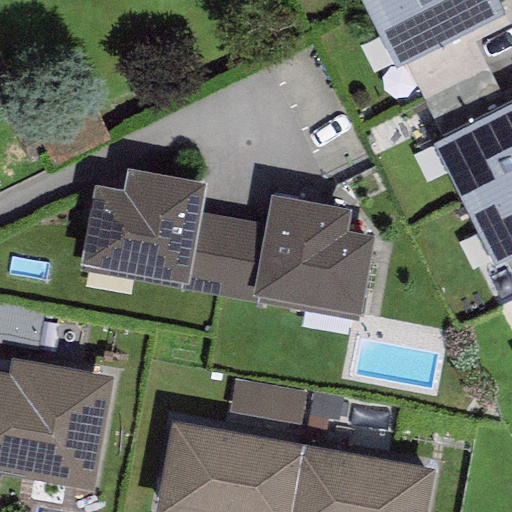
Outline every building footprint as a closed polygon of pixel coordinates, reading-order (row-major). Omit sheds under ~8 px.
[(355,0),(362,12),(386,0),(355,0)] [(494,0),(386,0),(362,12),(394,75),(505,20),(494,0)] [(460,209),(511,183),(511,107),(428,150),(460,209)] [(218,299),(232,222),(200,216),(205,190),(125,175),(121,198),(94,193),(79,270),(180,289),(180,292),(218,299)] [(511,183),(460,209),(492,272),(511,262),(511,183)] [(266,229),(232,222),(218,299),(256,306),(257,302),(358,321),(373,241),(346,236),(350,215),(271,200),(266,229)] [(9,382),(0,380),(0,479),(94,495),(112,384),(12,367),(9,382)] [(242,373),(235,419),(305,430),(313,384),(242,373)] [(293,511),(304,455),(171,430),(155,511),(293,511)] [(427,511),(434,480),(304,455),(293,511),(427,511)]
